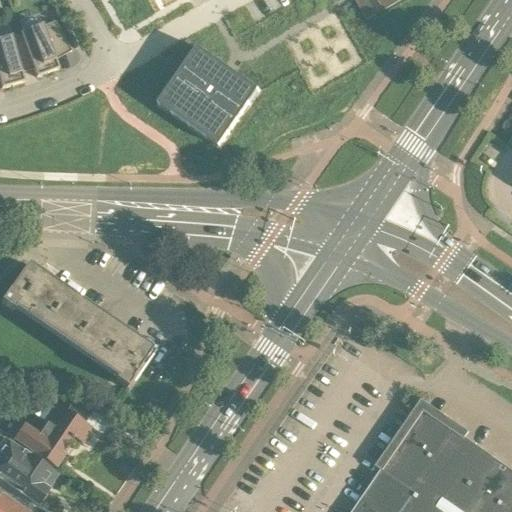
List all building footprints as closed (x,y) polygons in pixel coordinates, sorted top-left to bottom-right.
[(252,18),(287,6),(284,0),(250,0),(246,1),(252,18)] [(356,0),(354,1),(358,8),(362,15),(366,22),(377,15),(373,8),(369,2),(367,0),(356,0)] [(375,0),(379,5),(383,12),(393,6),(402,0),(375,0)] [(20,34),(21,37),(30,63),(36,79),(58,71),(52,54),(66,45),(54,23),(42,28),(41,26),(20,34)] [(18,67),(30,63),(21,37),(11,40),(11,38),(0,40),(0,85),(1,90),(24,84),(18,67)] [(189,63),(162,101),(163,102),(175,110),(172,115),(206,140),(210,134),(222,142),(223,143),(250,105),(245,102),(253,90),(254,88),(235,75),(232,73),(225,68),(221,66),(203,53),(202,54),(194,66),(189,63)] [(151,351),(38,274),(26,265),(9,292),(7,292),(0,302),(0,303),(12,312),(16,307),(118,376),(114,382),(126,390),(132,382),(131,381),(151,351)] [(94,431),(86,426),(93,416),(76,405),(72,402),(66,412),(55,405),(42,421),(46,424),(40,433),(30,426),(28,429),(23,426),(22,427),(15,422),(5,436),(13,441),(12,441),(27,451),(53,467),(72,439),(84,446),(94,431)] [(511,511),(511,473),(423,413),(355,511),(511,511)] [(46,488),(55,475),(16,450),(18,448),(7,441),(0,452),(0,480),(37,506),(40,502),(43,502),(46,497),(45,494),(48,490),(46,488)] [(0,511),(23,511),(0,496),(0,494),(1,493),(0,491),(0,511)]
